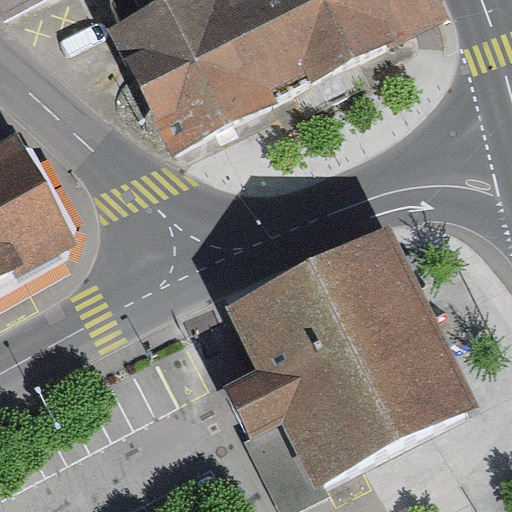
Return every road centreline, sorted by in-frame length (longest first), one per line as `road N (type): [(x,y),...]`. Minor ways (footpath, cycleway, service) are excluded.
road 1 (tertiary): [(215,262),(511,151)]
road 2 (residential): [(0,65),(215,262)]
road 3 (tertiary): [(0,374),(215,262)]
